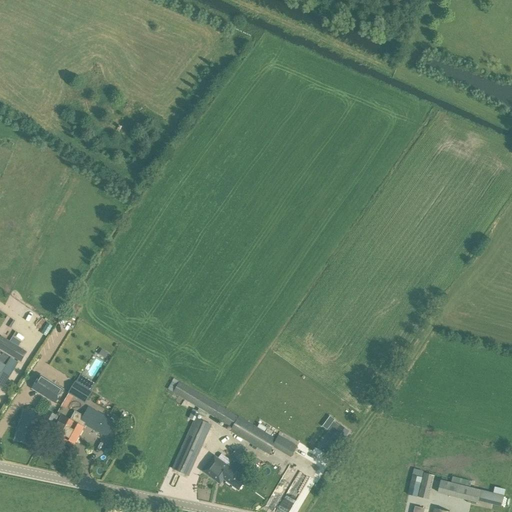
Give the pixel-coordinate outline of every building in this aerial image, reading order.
[(36,315),(32,325),(37,327),(41,317),(36,315)] [(2,337),(0,339),(0,348),(0,349),(10,355),(11,355),(18,360),(21,361),(27,352),(2,337)] [(0,385),(1,386),(5,379),(18,360),(11,355),(10,355),(0,349),(0,348),(0,385)] [(40,376),(33,389),(56,403),(63,390),(40,376)] [(173,393),(180,382),(174,379),(168,389),(173,393)] [(75,380),(69,392),(73,395),(80,399),(84,402),(91,390),(75,380)] [(180,382),(173,393),(199,408),(196,413),(205,418),(208,413),(232,428),(230,432),(268,455),(277,441),(180,382)] [(69,392),(61,405),(66,408),(73,395),(69,392)] [(61,416),(50,437),(65,445),(68,440),(75,444),(85,425),(107,438),(114,425),(113,425),(115,422),(82,402),(77,410),(85,414),(83,417),(74,412),(70,421),(61,416)] [(51,412),(45,421),(53,426),(54,425),(53,424),(57,418),(57,419),(59,416),(51,412)] [(23,413),(15,441),(33,446),(41,418),(23,413)] [(196,418),(172,469),(188,476),(212,426),(196,418)] [(216,482),(219,477),(238,491),(251,473),(233,459),(225,469),(211,459),(202,471),(216,482)] [(414,469),(407,495),(417,497),(423,472),(414,469)] [(424,473),(418,498),(429,500),(435,476),(424,473)] [(441,480),(437,494),(477,503),(480,491),(441,480)] [(273,510),(277,511),(281,511),(289,497),(281,493),(273,510)] [(502,506),(504,496),(496,494),(494,504),(502,506)]
